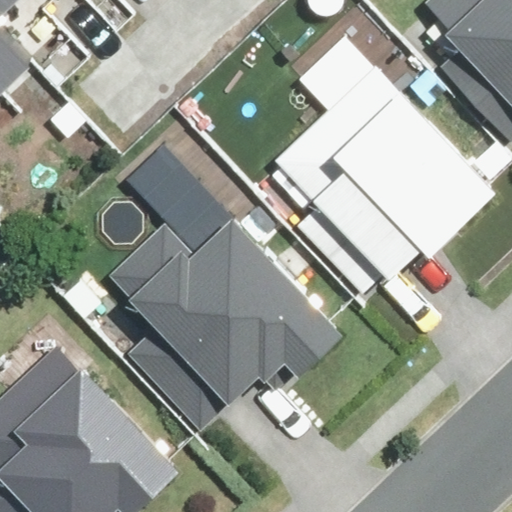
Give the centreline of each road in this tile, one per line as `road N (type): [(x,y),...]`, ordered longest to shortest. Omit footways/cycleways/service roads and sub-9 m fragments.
road 1 (residential): [(511,411),(404,511)]
road 2 (residential): [(87,99),(189,0)]
